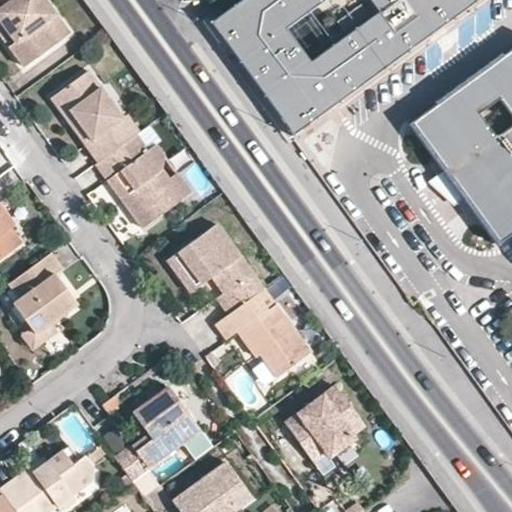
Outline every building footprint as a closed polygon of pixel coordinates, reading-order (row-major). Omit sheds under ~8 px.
[(0,0),(0,13),(1,13),(20,39),(13,45),(27,64),(61,41),(47,21),(58,13),(49,0),(0,0)] [(489,0),(251,0),(212,29),(294,141),(489,0)] [(0,25),(13,45),(20,39),(1,13),(0,13),(0,25)] [(61,41),(73,33),(58,13),(47,21),(61,41)] [(501,246),(511,237),(511,57),(471,88),(447,107),(421,124),(415,128),(457,186),(474,211),(501,246)] [(67,115),(74,110),(96,139),(89,144),(101,161),(138,134),(141,133),(129,115),(125,117),(91,72),(55,98),(67,115)] [(89,144),(96,139),(74,110),(67,115),(89,144)] [(141,133),(138,134),(150,150),(158,144),(164,139),(153,124),(141,133)] [(184,199),(171,180),(164,171),(166,155),(158,144),(150,150),(138,134),(101,161),(98,164),(114,186),(124,187),(139,208),(132,213),(144,228),(184,199)] [(184,199),(193,193),(179,174),(171,180),(184,199)] [(0,210),(13,228),(18,224),(0,202),(0,201),(0,210)] [(0,260),(24,242),(13,228),(0,210),(0,201),(0,202),(0,201),(0,260)] [(192,293),(211,280),(216,276),(227,291),(221,295),(216,299),(229,316),(258,296),(265,290),(218,225),(169,261),(192,293)] [(55,322),(69,311),(62,301),(73,295),(59,275),(64,271),(51,254),(10,284),(22,301),(15,306),(32,330),(36,335),(55,322)] [(221,295),(227,291),(216,276),(211,280),(221,295)] [(79,304),(73,295),(62,301),(69,311),(79,304)] [(237,332),(254,358),(260,355),(278,380),(312,356),(277,306),(269,311),(258,296),(229,316),(217,325),(227,338),(237,332)] [(62,331),(55,322),(36,335),(32,330),(24,336),(36,350),(62,331)] [(260,355),(254,358),(273,383),(278,380),(260,355)] [(145,429),(151,426),(156,433),(142,442),(134,448),(132,446),(117,458),(133,480),(184,443),(178,436),(197,423),(172,387),(135,415),(145,429)] [(364,428),(335,388),(284,425),(313,465),(364,428)] [(204,432),(197,423),(178,436),(184,443),(185,445),(204,432)] [(137,436),(142,442),(156,433),(151,426),(145,429),(137,436)] [(81,461),(71,449),(49,464),(21,484),(17,478),(0,490),(0,491),(11,506),(15,511),(56,511),(58,511),(59,511),(67,511),(78,505),(81,509),(97,498),(90,487),(94,484),(97,469),(88,457),(81,461)] [(17,478),(21,484),(49,464),(44,458),(17,478)] [(227,463),(183,497),(194,511),(233,511),(237,509),(253,498),(227,463)] [(0,511),(15,511),(11,506),(0,491),(0,511)] [(194,511),(183,497),(174,504),(180,511),(194,511)]
